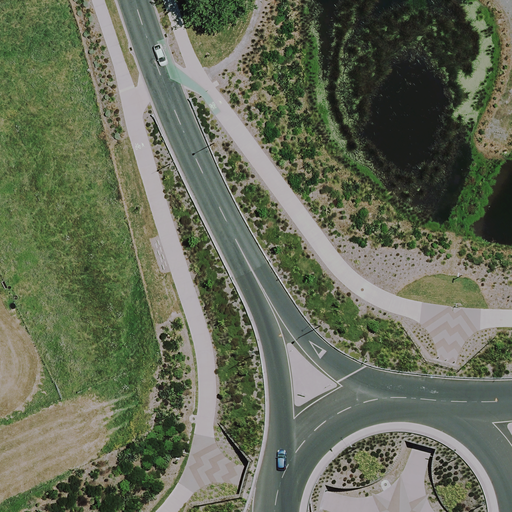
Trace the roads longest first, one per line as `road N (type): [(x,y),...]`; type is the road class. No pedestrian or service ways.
road 1 (unclassified): [(135,0),(198,170),(250,275)]
road 2 (unclassified): [(280,474),(275,346),(250,275)]
road 3 (unclassified): [(250,275),(306,346),(389,395)]
road 4 (primary): [(280,474),(323,419),(389,395)]
